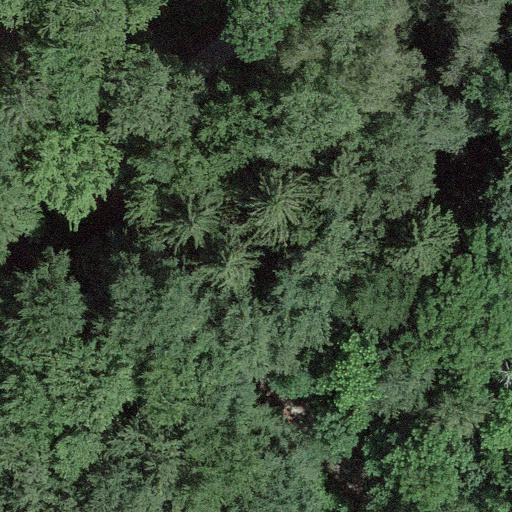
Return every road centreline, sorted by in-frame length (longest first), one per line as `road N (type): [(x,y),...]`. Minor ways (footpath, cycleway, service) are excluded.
road 1 (track): [(378,511),(100,147)]
road 2 (track): [(100,147),(272,0)]
